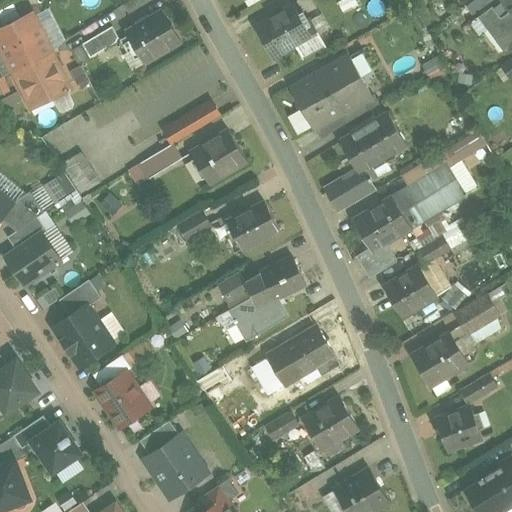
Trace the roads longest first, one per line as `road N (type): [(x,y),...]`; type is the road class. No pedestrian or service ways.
road 1 (residential): [(430,511),(307,193),(196,0)]
road 2 (residential): [(153,511),(0,288)]
